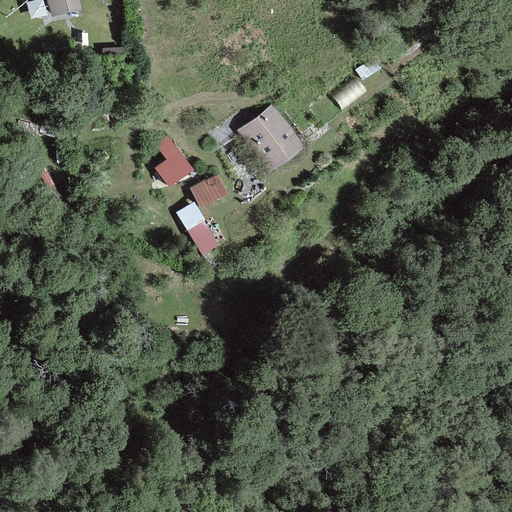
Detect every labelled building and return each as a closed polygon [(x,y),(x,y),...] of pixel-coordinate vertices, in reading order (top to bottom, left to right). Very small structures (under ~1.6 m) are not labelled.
[(78,0),(46,0),(52,19),(81,11),(78,0)] [(375,91),(362,75),(334,98),(348,114),(375,91)] [(274,108),(239,135),(272,179),(307,153),(274,108)] [(175,136),(159,145),(170,163),(159,170),(171,190),(197,174),(175,136)] [(221,177),(194,190),(204,212),(232,198),(221,177)]
